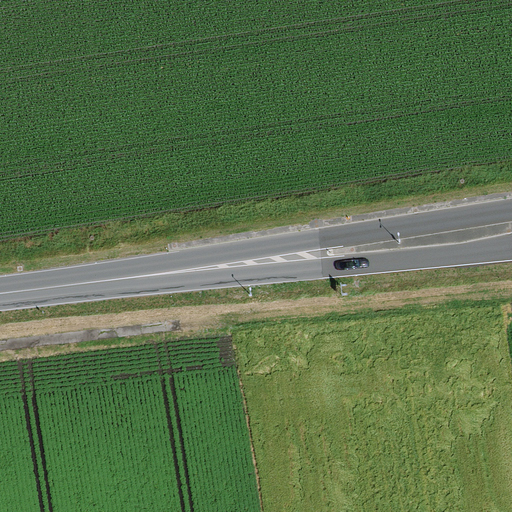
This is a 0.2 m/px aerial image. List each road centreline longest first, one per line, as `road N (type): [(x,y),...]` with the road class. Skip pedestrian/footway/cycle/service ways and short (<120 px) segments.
road 1 (secondary): [(511,211),(161,273)]
road 2 (secondary): [(161,273),(213,278),(511,245)]
road 3 (track): [(0,344),(173,324)]
road 4 (secondary): [(161,273),(0,294)]
